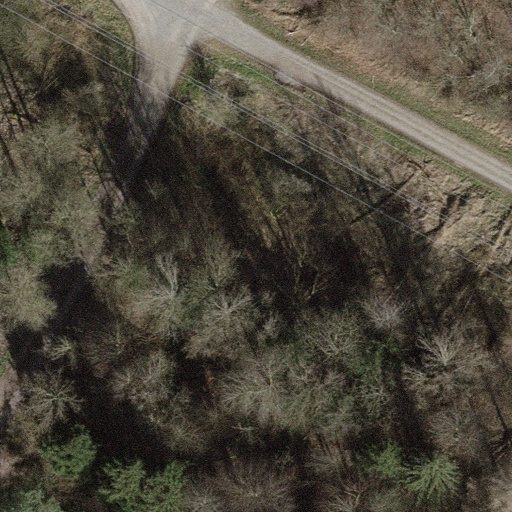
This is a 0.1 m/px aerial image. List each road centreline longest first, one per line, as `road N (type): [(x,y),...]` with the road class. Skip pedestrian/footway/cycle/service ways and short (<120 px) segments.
road 1 (track): [(0,412),(115,200),(173,9)]
road 2 (track): [(511,173),(285,48),(173,9)]
